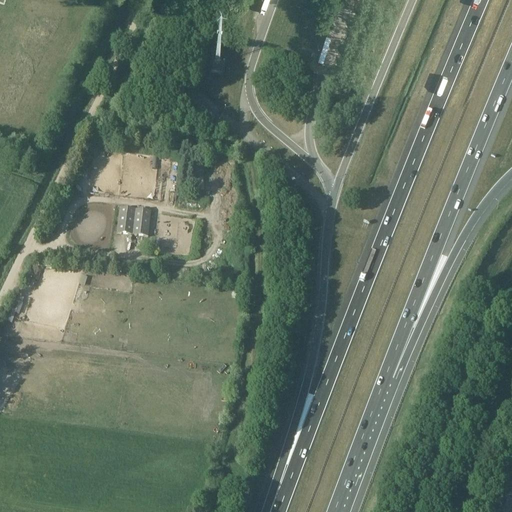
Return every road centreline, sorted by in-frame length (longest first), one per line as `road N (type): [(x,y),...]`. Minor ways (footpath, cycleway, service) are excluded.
road 1 (motorway): [(479,0),(278,511)]
road 2 (track): [(26,250),(62,245),(210,261),(220,230),(199,215),(84,200),(64,234)]
road 3 (track): [(215,511),(244,409),(264,286),(255,140)]
road 4 (motorway): [(385,375),(511,61)]
road 5 (track): [(0,301),(144,0)]
road 6 (motorway): [(333,195),(322,318),(275,511)]
road 7 (motorway): [(385,375),(473,218),(511,174)]
road 8 (unclassified): [(453,511),(511,359)]
road 9 (motorway): [(334,511),(385,375)]
